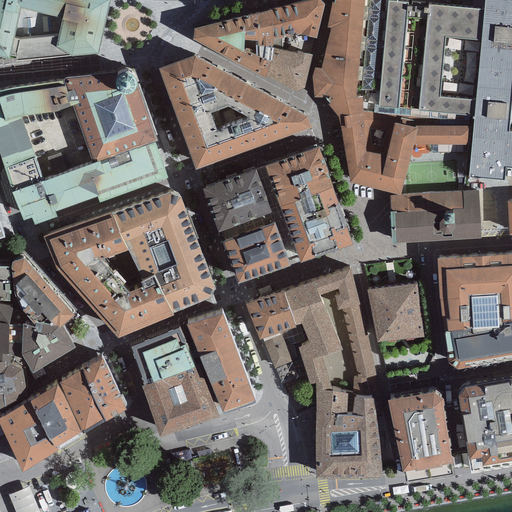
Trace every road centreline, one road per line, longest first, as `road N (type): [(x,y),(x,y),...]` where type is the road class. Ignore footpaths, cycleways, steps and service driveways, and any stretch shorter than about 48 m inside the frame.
road 1 (tertiary): [(24,232),(113,344),(157,438),(272,409)]
road 2 (tertiary): [(272,409),(190,176)]
road 3 (secondary): [(291,496),(511,469)]
road 4 (residential): [(511,240),(423,247),(446,375)]
road 5 (tertiary): [(190,176),(152,67),(160,43),(203,0)]
road 6 (residential): [(190,176),(24,232)]
